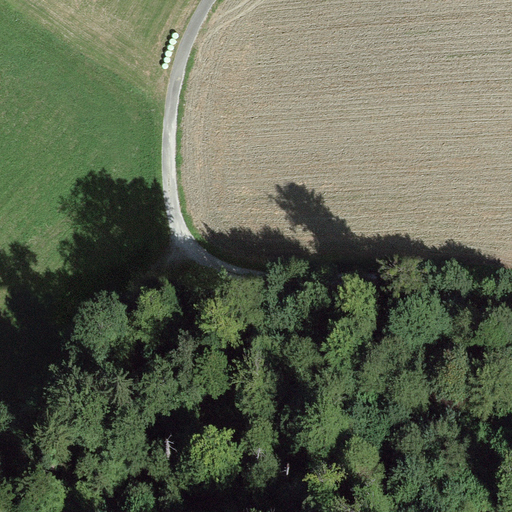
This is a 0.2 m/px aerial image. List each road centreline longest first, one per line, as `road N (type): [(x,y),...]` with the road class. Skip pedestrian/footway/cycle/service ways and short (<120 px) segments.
road 1 (track): [(173,234),(256,268),(467,277),(511,297)]
road 2 (track): [(210,0),(180,42),(158,154),(173,234)]
